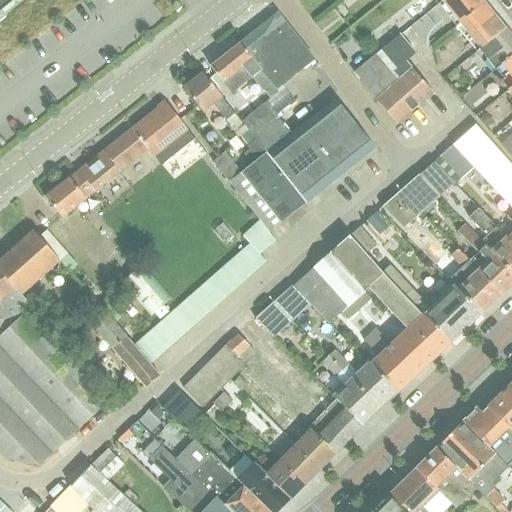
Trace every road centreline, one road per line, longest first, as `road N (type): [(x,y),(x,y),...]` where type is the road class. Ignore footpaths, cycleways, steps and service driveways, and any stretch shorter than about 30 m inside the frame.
road 1 (residential): [(0,472),(24,485),(45,483),(402,160),(281,0)]
road 2 (secondary): [(0,191),(245,0)]
road 3 (residential): [(326,511),(511,336)]
